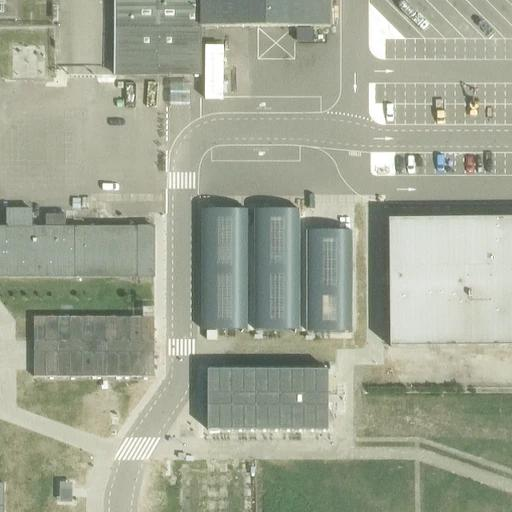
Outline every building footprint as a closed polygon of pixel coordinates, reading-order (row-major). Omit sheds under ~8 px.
[(113,0),(114,57),(114,77),(203,76),(203,27),(332,27),(331,0),(113,0)] [(208,98),(225,98),(225,81),(224,81),(224,45),(208,45),(208,98)] [(0,278),(155,279),(155,227),(138,227),(33,227),(33,209),(6,210),(6,227),(0,227),(0,511),(4,511),(5,485),(0,484),(0,278)] [(247,211),(202,211),(202,332),(247,332),(247,211)] [(300,211),(254,211),(254,332),(299,332),(300,211)] [(68,224),(68,214),(47,213),(47,224),(68,224)] [(511,219),(389,220),(390,346),(511,346),(511,219)] [(352,232),(307,231),(307,333),(352,333),(352,232)] [(155,319),(35,319),(35,378),(155,379),(155,319)] [(328,375),(206,374),(206,435),(328,436),(328,375)] [(248,511),(249,468),(187,468),(187,511),(248,511)] [(336,511),(460,511),(460,481),(336,481),(336,511)]
